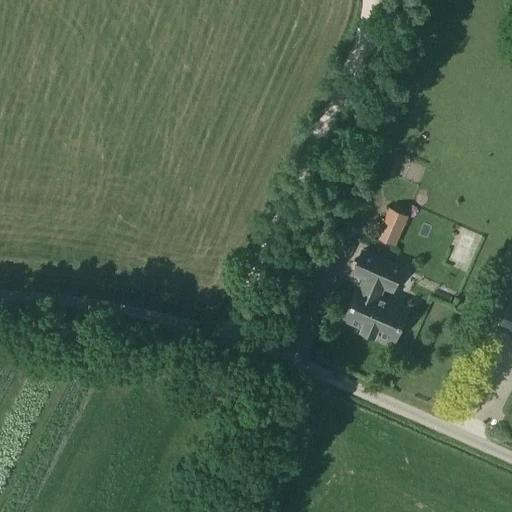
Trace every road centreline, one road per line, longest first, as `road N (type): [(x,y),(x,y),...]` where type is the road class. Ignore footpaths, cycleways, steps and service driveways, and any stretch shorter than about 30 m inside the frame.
road 1 (unclassified): [(511,460),(242,340),(103,306),(0,296)]
road 2 (track): [(242,340),(245,293),(377,0)]
